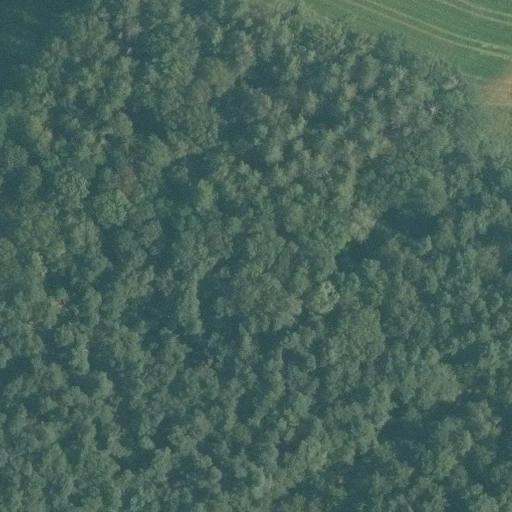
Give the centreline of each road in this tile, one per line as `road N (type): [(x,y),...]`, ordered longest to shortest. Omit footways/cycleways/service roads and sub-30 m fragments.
road 1 (track): [(507,511),(470,443),(466,405),(442,373),(104,232),(0,204)]
road 2 (unclassified): [(272,511),(511,379)]
